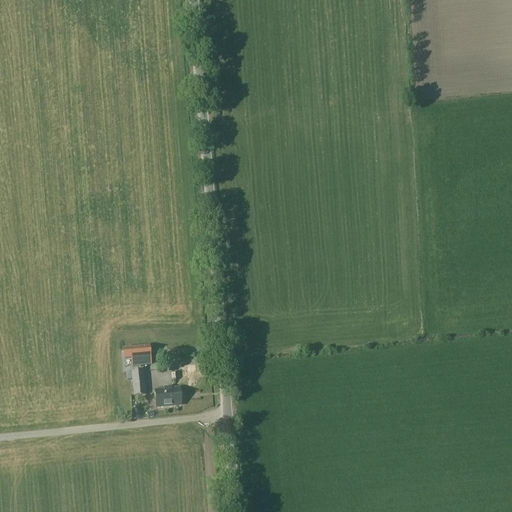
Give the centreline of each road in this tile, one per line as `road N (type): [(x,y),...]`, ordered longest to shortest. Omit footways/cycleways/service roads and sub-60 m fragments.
road 1 (unclassified): [(235,511),(195,0)]
road 2 (track): [(227,416),(0,436)]
